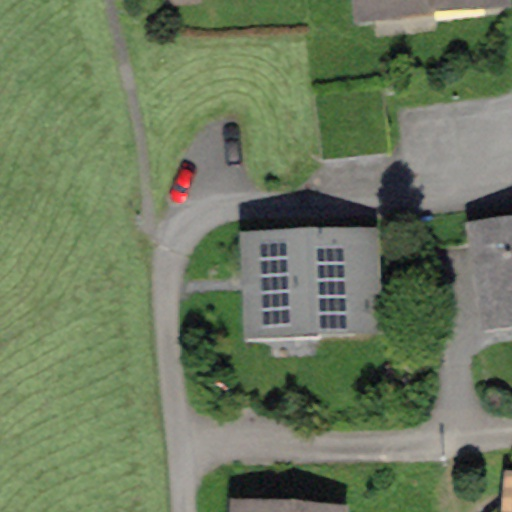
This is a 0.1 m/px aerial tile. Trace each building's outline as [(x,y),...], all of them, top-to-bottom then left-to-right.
[(336,17),(343,81),(378,78),(372,13),(336,17)] [(301,20),(308,85),(343,81),(336,17),(301,20)] [(511,190),(482,194),(492,276),(511,273),(511,190)] [(369,281),(366,204),(303,208),(303,204),(263,206),(267,286),(369,281)] [(238,449),(233,511),(325,511),(327,502),(316,501),(319,454),(238,449)]
